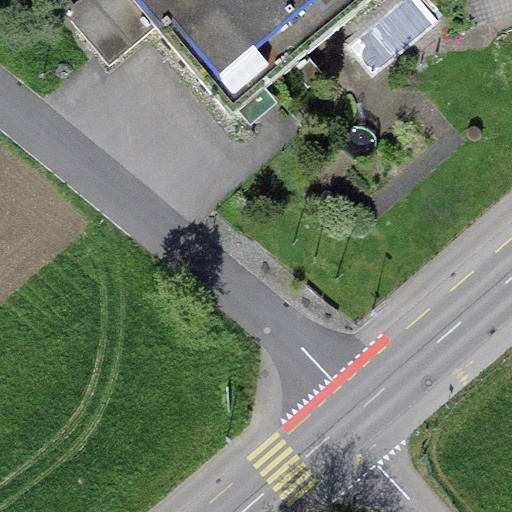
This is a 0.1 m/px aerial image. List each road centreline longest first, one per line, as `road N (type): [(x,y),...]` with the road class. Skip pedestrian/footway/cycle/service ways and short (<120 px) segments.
road 1 (residential): [(0,83),(257,313),(344,431)]
road 2 (primary): [(344,431),(511,279)]
road 3 (primary): [(251,511),(344,431)]
